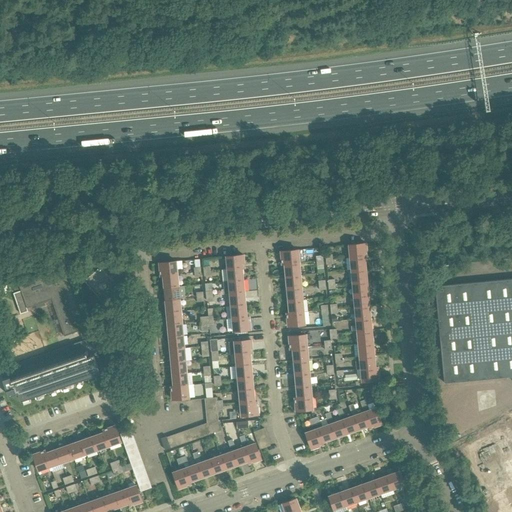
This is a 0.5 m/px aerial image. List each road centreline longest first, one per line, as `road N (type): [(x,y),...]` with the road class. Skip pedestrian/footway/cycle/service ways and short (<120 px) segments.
road 1 (motorway): [(511,50),(253,87),(0,110)]
road 2 (motorway): [(0,143),(511,83)]
road 3 (residential): [(140,253),(152,393),(1,449)]
road 4 (secondary): [(394,209),(137,237)]
road 5 (residential): [(295,475),(276,417),(261,241)]
road 6 (residential): [(418,432),(396,227)]
road 7 (secondary): [(137,237),(0,227)]
road 8 (residential): [(261,241),(396,227)]
road 9 (residential): [(295,475),(418,432)]
road 10 (residential): [(140,253),(261,241)]
